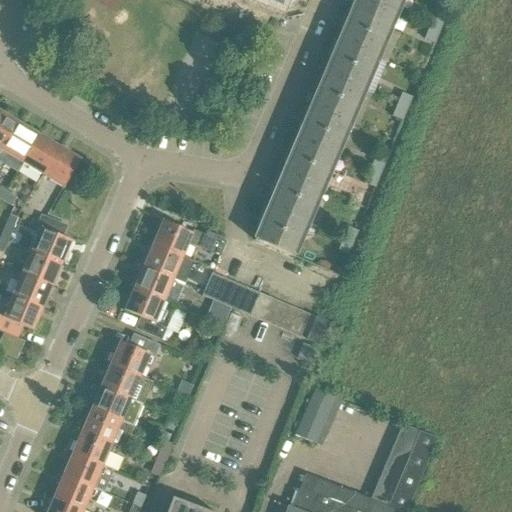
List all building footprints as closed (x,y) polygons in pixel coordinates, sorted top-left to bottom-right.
[(242,0),(280,16),(286,0),(242,0)] [(356,0),(253,241),(293,258),(343,141),(351,144),(372,96),(364,92),(378,59),(387,64),(399,35),(390,31),(403,0),(409,0),(412,1),(412,0),(356,0)] [(444,20),(434,16),(429,28),(439,32),(444,20)] [(434,44),(439,32),(429,28),(424,40),(434,44)] [(412,98),(402,94),(397,106),(407,110),(412,98)] [(402,121),(407,110),(397,106),(392,117),(402,121)] [(0,153),(1,152),(1,153),(19,124),(0,112),(0,153)] [(19,124),(1,153),(1,152),(0,153),(0,163),(16,172),(21,164),(38,136),(19,124)] [(42,177),(59,148),(38,136),(21,164),(42,177)] [(62,189),(80,161),(59,148),(42,177),(62,189)] [(384,165),(374,161),(369,173),(379,177),(384,165)] [(379,177),(369,173),(365,184),(375,188),(379,177)] [(4,192),(0,198),(0,200),(11,206),(15,198),(4,192)] [(68,227),(41,216),(36,227),(63,239),(68,227)] [(162,222),(153,243),(184,256),(189,244),(220,257),(225,244),(224,242),(223,240),(206,233),(205,237),(194,232),(192,235),(162,222)] [(0,238),(9,242),(15,227),(6,223),(0,238)] [(36,228),(40,230),(31,251),(62,265),(71,242),(63,239),(36,227),(36,228)] [(357,232),(347,228),(343,239),(352,243),(357,232)] [(9,242),(0,238),(0,252),(3,254),(9,242)] [(348,255),(352,243),(343,239),(338,251),(348,255)] [(153,243),(144,265),(174,278),(185,283),(186,283),(194,265),(195,261),(184,256),(153,243)] [(21,275),(52,288),(62,265),(31,251),(21,275)] [(144,265),(134,288),(175,306),(185,283),(174,278),(144,265)] [(12,296),(43,309),(52,288),(21,275),(12,296)] [(212,275),(202,297),(214,302),(224,280),(212,275)] [(224,280),(214,302),(226,307),(236,285),(224,280)] [(236,285),(226,307),(238,312),(247,290),(236,285)] [(134,288),(124,312),(144,320),(139,331),(168,344),(173,332),(166,330),(176,307),(175,306),(134,288)] [(247,290),(238,312),(249,317),(258,294),(247,290)] [(258,294),(249,317),(260,321),(269,299),(258,294)] [(0,317),(0,331),(16,338),(20,327),(33,332),(43,309),(12,296),(2,318),(0,317)] [(269,299),(260,321),(271,326),(281,304),(269,299)] [(281,304),(271,326),(283,331),(292,309),(281,304)] [(292,309),(283,331),(294,336),(304,314),(292,309)] [(304,314),(294,336),(306,341),(315,319),(304,314)] [(224,330),(236,334),(242,320),(230,315),(224,330)] [(327,324),(315,319),(306,341),(317,346),(327,324)] [(119,343),(110,365),(118,369),(141,378),(145,369),(146,367),(149,369),(154,358),(159,346),(137,337),(132,348),(119,343)] [(303,345),(297,359),(308,364),(314,349),(303,345)] [(108,369),(101,386),(142,404),(151,383),(141,379),(141,378),(118,369),(110,365),(108,369)] [(181,381),(175,394),(187,399),(193,387),(181,381)] [(101,386),(91,410),(132,427),(142,404),(101,386)] [(314,390),(294,436),(321,449),(342,403),(314,390)] [(169,416),(178,419),(182,409),(174,405),(169,416)] [(91,410),(82,431),(113,444),(123,449),(132,427),(91,410)] [(178,419),(169,416),(164,427),(173,431),(178,419)] [(287,511),(406,511),(437,439),(402,426),(370,500),(305,475),(291,511),(289,510),(287,511)] [(82,431),(72,454),(103,467),(113,444),(82,431)] [(155,462),(164,466),(171,449),(162,445),(155,462)] [(72,454),(63,475),(104,492),(113,471),(103,467),(72,454)] [(164,466),(155,462),(149,476),(158,480),(164,466)] [(63,475),(53,497),(85,511),(93,490),(104,494),(104,492),(63,475)] [(131,504),(141,508),(145,497),(135,493),(131,504)] [(53,497),(47,511),(84,511),(85,511),(53,497)] [(203,511),(172,500),(167,511),(203,511)]
